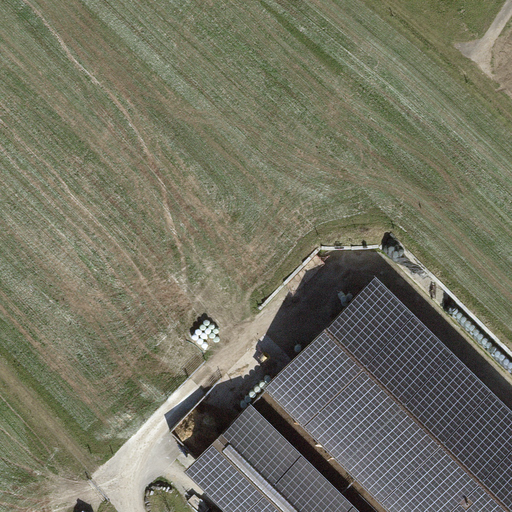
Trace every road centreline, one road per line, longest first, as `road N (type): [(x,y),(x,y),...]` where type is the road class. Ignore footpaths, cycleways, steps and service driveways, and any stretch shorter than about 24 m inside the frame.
road 1 (track): [(133,511),(0,369)]
road 2 (track): [(388,0),(511,109)]
